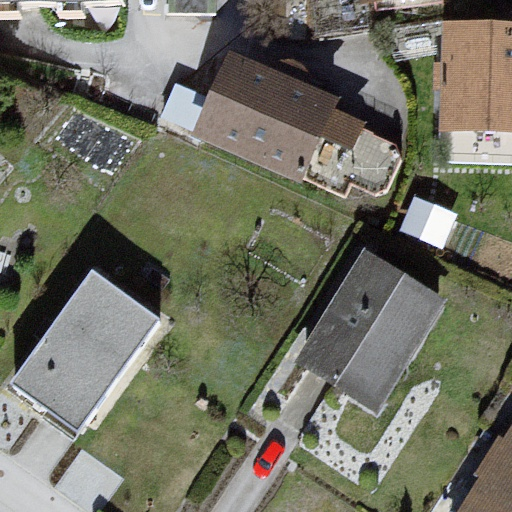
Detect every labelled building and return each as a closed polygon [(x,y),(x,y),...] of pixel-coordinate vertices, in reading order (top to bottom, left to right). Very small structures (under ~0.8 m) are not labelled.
[(0,0),(0,17),(123,15),(121,0),(0,0)] [(351,0),(353,15),(441,0),(351,0)] [(511,32),(435,31),(435,142),(511,142),(511,32)] [(221,60),(188,141),(294,185),(313,145),(345,156),(353,134),(221,60)] [(441,315),(355,257),(286,371),(367,425),(441,315)] [(152,333),(83,282),(0,389),(0,394),(71,443),(152,333)] [(511,511),(511,424),(455,511),(511,511)]
